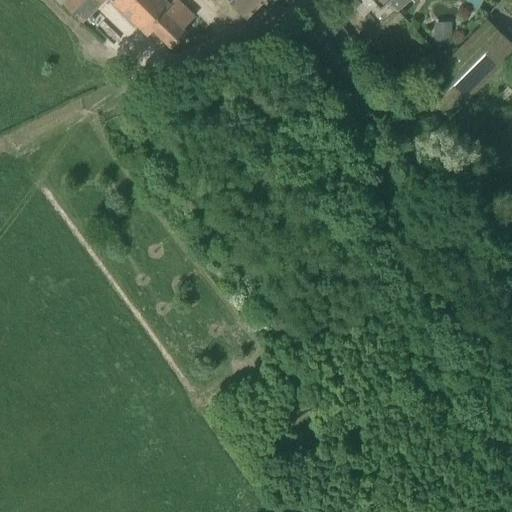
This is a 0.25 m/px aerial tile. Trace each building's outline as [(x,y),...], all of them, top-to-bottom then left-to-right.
[(170,0),(168,2),(165,0),(57,0),(60,2),(61,0),(83,22),(104,0),(112,0),(147,34),(151,29),(170,47),(185,32),(181,28),(194,17),(176,0),(170,0)] [(245,18),(263,0),(232,0),(230,3),(245,18)] [(377,0),(384,8),(393,1),(394,0),(377,0)] [(393,1),(401,11),(414,0),(394,0),(393,1)] [(344,53),(355,44),(336,19),(325,28),(344,53)] [(456,117),(511,60),(511,41),(493,22),(491,20),(423,88),(454,118),(456,117)] [(435,44),(451,44),(451,22),(434,22),(435,44)] [(428,69),(438,60),(430,51),(420,60),(428,69)]
